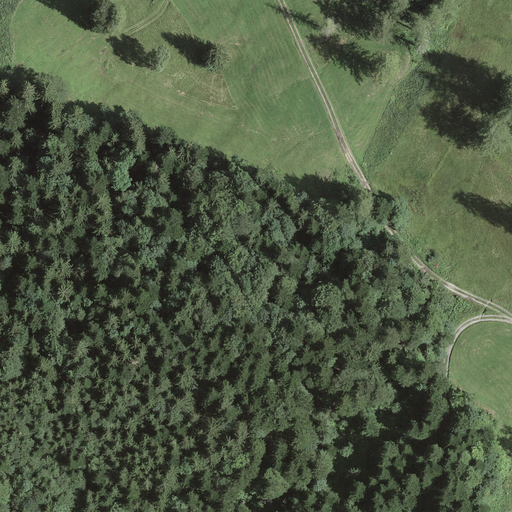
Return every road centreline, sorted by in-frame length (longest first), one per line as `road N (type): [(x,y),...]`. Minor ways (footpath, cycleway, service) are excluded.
road 1 (track): [(281,0),(345,151),(413,267),(495,308)]
road 2 (track): [(495,308),(452,330),(440,473),(424,511)]
